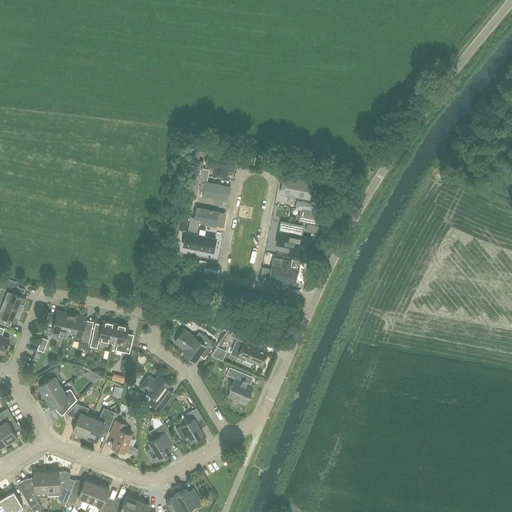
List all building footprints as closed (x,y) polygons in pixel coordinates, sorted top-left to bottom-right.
[(203,150),(201,161),(200,167),(209,169),(208,176),(234,181),(239,157),(203,150)] [(267,167),(268,155),(256,153),(254,164),(267,167)] [(209,169),(200,167),(201,161),(191,158),(188,172),(199,174),(208,176),(209,169)] [(206,183),(208,176),(199,174),(197,181),(206,183)] [(194,199),(229,206),(234,181),(208,176),(206,183),(197,181),(194,199)] [(311,203),(315,185),(279,178),(275,203),(301,208),(302,201),(311,203)] [(198,225),(224,230),(229,206),(194,199),(191,217),(200,218),(198,225)] [(311,203),(302,201),(301,208),(310,210),(311,203)] [(270,227),(305,234),(308,216),(299,215),(301,208),(275,203),(270,227)] [(308,216),(310,210),(301,208),(300,212),(299,215),(308,216)] [(189,223),(198,225),(200,218),(191,217),(181,215),(179,221),(189,223)] [(188,230),(197,232),(198,225),(189,223),(179,221),(174,248),(182,249),(187,227),(188,227),(188,230)] [(184,248),(219,255),(224,230),(198,225),(197,232),(188,230),(184,248)] [(265,252),(291,257),(292,250),(302,252),(305,234),(270,227),(265,252)] [(300,258),(302,252),(292,250),(291,257),(300,259),(300,258)] [(261,277),(296,283),(299,265),(290,264),(291,257),(265,252),(261,277)] [(290,264),(299,265),(300,259),(291,257),(290,264)] [(4,281),(0,290),(0,301),(21,310),(26,298),(14,293),(16,286),(4,281)] [(16,322),(21,310),(0,301),(0,322),(1,323),(4,317),(16,322)] [(60,328),(68,330),(72,314),(57,310),(55,320),(47,318),(44,333),(51,335),(52,332),(59,333),(60,328)] [(86,317),(72,314),(68,330),(76,332),(74,340),(79,341),(78,347),(87,349),(91,331),(83,330),(86,317)] [(111,342),(115,323),(103,320),(100,334),(93,332),(90,346),(97,348),(99,339),(111,342)] [(128,326),(115,323),(111,342),(117,343),(116,350),(129,353),(132,339),(126,338),(128,326)] [(183,353),(194,361),(202,351),(207,355),(215,343),(199,331),(195,337),(183,329),(174,341),(185,350),(183,353)] [(247,343),(250,336),(233,329),(230,335),(238,339),(232,352),(246,358),(245,360),(253,364),(254,361),(262,365),(268,351),(247,343)] [(0,352),(3,354),(9,339),(0,335),(0,352)] [(60,372),(57,366),(45,373),(48,379),(38,385),(45,396),(61,387),(58,382),(61,380),(57,374),(60,372)] [(250,392),(253,385),(246,382),(245,379),(243,378),(245,373),(229,367),(226,374),(235,378),(232,384),(229,386),(230,388),(227,396),(235,399),(236,401),(239,400),(246,403),(249,396),(252,395),(250,392)] [(98,373),(93,377),(97,382),(102,377),(98,373)] [(114,380),(125,382),(126,376),(116,374),(114,380)] [(174,392),(168,388),(171,384),(159,375),(155,380),(149,375),(140,386),(159,400),(154,406),(160,410),(174,392)] [(77,399),(74,394),(71,389),(69,389),(64,392),(61,387),(45,396),(51,407),(62,401),(63,404),(68,409),(77,399)] [(188,394),(182,389),(178,394),(184,399),(188,394)] [(85,435),(92,417),(86,414),(88,408),(76,403),(66,414),(77,418),(73,431),(85,435)] [(189,420),(182,425),(176,428),(182,438),(188,435),(191,441),(203,434),(195,421),(202,417),(196,407),(186,414),(189,420)] [(7,408),(0,412),(0,418),(0,419),(0,433),(6,443),(17,437),(9,423),(14,420),(7,408)] [(98,419),(92,417),(85,435),(89,437),(88,439),(96,442),(102,428),(108,431),(116,412),(107,409),(104,414),(101,413),(98,419)] [(160,415),(154,419),(158,425),(164,422),(160,415)] [(116,420),(111,432),(109,435),(115,438),(112,446),(112,447),(113,449),(118,452),(120,450),(124,451),(131,433),(123,430),(126,424),(116,420)] [(174,443),(170,437),(162,424),(149,432),(153,439),(149,442),(152,446),(146,450),(153,462),(162,456),(163,458),(171,453),(168,447),(174,443)] [(70,473),(66,470),(46,472),(47,491),(60,490),(63,491),(59,501),(61,502),(60,504),(64,506),(65,504),(72,488),(65,486),(70,473)] [(47,491),(46,472),(33,472),(34,485),(22,492),(31,507),(38,502),(32,493),(34,491),(47,491)] [(72,487),(72,488),(65,504),(68,505),(70,503),(79,506),(81,501),(84,501),(85,499),(90,501),(97,484),(85,479),(81,490),(72,487)] [(105,500),(109,489),(97,484),(90,501),(102,506),(99,511),(109,511),(113,503),(105,500)] [(203,505),(197,496),(193,488),(187,491),(186,489),(175,495),(176,497),(185,511),(195,505),(197,507),(199,507),(203,505)] [(14,491),(1,498),(9,511),(11,509),(13,511),(23,506),(14,491)] [(133,511),(138,500),(126,496),(122,507),(113,503),(109,511),(133,511)] [(185,511),(176,497),(166,503),(168,507),(166,509),(164,511),(185,511)] [(0,511),(5,511),(9,511),(1,498),(0,498),(0,511)] [(147,511),(150,505),(138,500),(133,511),(147,511)]
